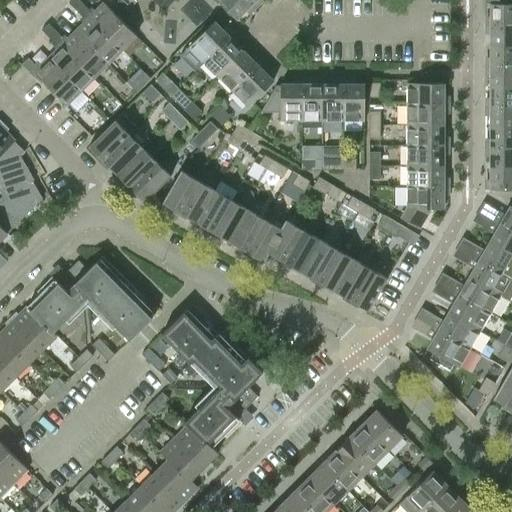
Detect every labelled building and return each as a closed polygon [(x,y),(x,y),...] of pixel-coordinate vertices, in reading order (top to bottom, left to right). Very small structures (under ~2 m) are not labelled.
[(75,11),(82,4),(78,0),(71,0),(68,4),(75,11)] [(251,5),(246,0),(216,0),(236,20),(251,5)] [(82,4),(75,11),(82,18),(85,14),(121,50),(136,35),(104,3),(94,13),(90,9),(89,11),(82,4)] [(511,3),(511,4),(492,4),(490,4),(489,25),(511,24),(511,3)] [(76,32),(108,63),(121,50),(85,14),(82,18),(81,19),(84,23),(76,32)] [(203,63),(229,37),(214,21),(180,55),(195,70),(203,63)] [(48,24),(41,30),(48,38),(55,31),(48,24)] [(511,24),(489,25),(489,46),(511,45),(511,24)] [(55,31),(48,38),(55,45),(58,41),(94,77),(108,63),(76,32),(67,40),(63,36),(62,38),(55,31)] [(243,51),(229,37),(203,63),(217,77),(243,51)] [(48,58),(80,90),(94,77),(58,41),(55,45),(53,46),(57,50),(48,58)] [(511,45),(489,46),(489,66),(511,66),(511,45)] [(231,91),(258,65),(243,51),(217,77),(231,91)] [(80,90),(48,58),(40,67),(36,63),(35,65),(28,58),(21,65),(34,78),(36,75),(66,105),(80,90)] [(258,65),(231,91),(247,107),(273,81),(258,65)] [(511,66),(489,66),(489,86),(511,86),(511,66)] [(173,82),(163,72),(155,80),(165,90),(173,82)] [(369,97),(381,97),(381,83),(369,83),(369,97)] [(406,105),(443,105),(443,83),(407,83),(406,105)] [(143,92),(153,102),(160,94),(151,84),(143,92)] [(280,121),(301,121),(301,84),(280,84),(280,85),(276,85),(261,112),(280,112),(280,121)] [(301,84),(301,121),(323,121),(323,84),(301,84)] [(323,84),(323,121),(343,121),(343,84),(323,84)] [(343,84),(343,121),(364,121),(364,84),(343,84)] [(511,86),(489,86),(489,107),(511,106),(511,86)] [(175,100),(184,110),(192,102),(183,92),(175,100)] [(184,110),(194,119),(202,111),(192,102),(184,110)] [(161,111),(171,120),(179,112),(169,103),(161,111)] [(443,105),(406,105),(406,126),(443,126),(443,105)] [(511,106),(489,107),(489,127),(511,127),(511,106)] [(369,126),(381,126),(381,111),(369,111),(369,126)] [(171,120),(180,130),(188,122),(179,112),(171,120)] [(115,120),(112,122),(89,146),(103,160),(129,135),(115,120)] [(199,132),(207,140),(218,129),(210,121),(199,132)] [(2,124),(0,126),(0,154),(14,141),(4,131),(7,129),(2,124)] [(238,124),(232,134),(243,140),(249,130),(238,124)] [(381,138),(381,126),(369,126),(369,138),(381,138)] [(443,126),(406,126),(406,146),(443,146),(443,126)] [(511,127),(489,127),(489,148),(511,147),(511,127)] [(243,140),(255,148),(261,137),(249,130),(243,140)] [(191,140),(199,148),(207,140),(199,132),(191,140)] [(227,142),(238,149),(243,140),(232,134),(227,142)] [(129,135),(103,160),(116,174),(142,148),(129,135)] [(238,149),(251,156),(255,148),(243,140),(238,149)] [(19,158),(20,157),(24,152),(14,141),(0,154),(0,166),(1,168),(19,158)] [(443,146),(406,146),(406,167),(443,167),(443,146)] [(511,147),(489,148),(489,167),(511,167),(511,147)] [(142,148),(116,174),(130,187),(156,161),(142,148)] [(369,152),(369,167),(380,167),(380,151),(369,152)] [(259,164),(270,171),(276,161),(264,155),(259,164)] [(0,198),(0,226),(7,233),(42,199),(28,175),(30,174),(20,157),(19,158),(1,168),(0,166),(0,192),(2,196),(0,198)] [(301,169),(315,170),(315,159),(301,158),(301,169)] [(329,159),(329,170),(343,170),(343,158),(329,159)] [(343,158),(343,170),(356,170),(356,158),(343,158)] [(156,161),(130,187),(144,202),(170,176),(156,161)] [(270,171),(282,178),(288,168),(276,161),(270,171)] [(369,179),(380,179),(380,167),(369,167),(369,179)] [(443,167),(406,167),(406,187),(443,187),(443,167)] [(511,167),(489,167),(489,189),(511,189),(511,167)] [(179,212),(197,180),(181,170),(169,191),(162,202),(179,212)] [(292,184),(304,191),(310,181),(297,174),(292,184)] [(313,187),(324,193),(330,183),(319,177),(313,187)] [(196,222),(214,190),(197,180),(179,212),(196,222)] [(324,193),(336,200),(342,190),(330,183),(324,193)] [(443,187),(406,187),(406,208),(400,218),(419,229),(432,208),(443,208),(443,187)] [(212,232),(231,200),(214,190),(196,222),(212,232)] [(346,206),(358,212),(363,203),(351,196),(346,206)] [(229,241),(248,209),(231,200),(212,232),(229,241)] [(358,212),(369,219),(375,210),(363,203),(358,212)] [(511,231),(511,206),(510,205),(499,224),(511,231)] [(246,251),(264,219),(248,209),(229,241),(246,251)] [(392,220),(383,215),(376,226),(385,232),(392,220)] [(268,253),(268,252),(281,229),(280,228),(264,219),(246,251),(263,261),(268,253)] [(284,262),(303,230),(285,220),(280,228),(281,229),(268,252),(268,253),(284,262)] [(385,232),(395,237),(402,226),(392,220),(385,232)] [(511,255),(511,231),(499,224),(489,242),(511,255)] [(0,240),(2,238),(4,241),(10,236),(7,233),(0,226),(0,240)] [(301,271),(319,239),(303,230),(284,262),(301,271)] [(318,281),(336,249),(319,239),(301,271),(318,281)] [(510,278),(511,275),(511,255),(489,242),(479,259),(510,278)] [(334,291),(353,259),(336,249),(318,281),(334,291)] [(73,284),(87,298),(129,340),(154,315),(132,293),(136,289),(102,256),(87,270),(73,284)] [(351,300),(369,268),(353,259),(334,291),(351,300)] [(500,295),(510,278),(479,259),(468,277),(500,295)] [(73,284),(87,270),(78,261),(64,275),(73,284)] [(369,268),(351,300),(368,310),(387,279),(369,268)] [(28,307),(53,332),(80,305),(66,291),(52,276),(45,283),(49,286),(28,307)] [(490,313),(500,295),(468,277),(458,295),(490,313)] [(80,305),(87,298),(73,284),(66,291),(80,305)] [(480,331),(490,313),(458,295),(448,312),(480,331)] [(11,319),(42,350),(56,336),(53,332),(28,307),(18,317),(15,314),(11,319)] [(239,356),(212,328),(209,332),(186,309),(161,335),(190,363),(193,360),(220,387),(184,422),(187,426),(189,425),(210,446),(211,446),(232,425),(235,429),(249,415),(244,410),(257,396),(248,387),(262,372),(243,352),(239,356)] [(469,348),(480,331),(448,312),(438,330),(469,348)] [(0,334),(28,363),(42,350),(11,319),(6,323),(9,326),(0,334)] [(459,367),(469,348),(438,330),(427,348),(459,367)] [(0,362),(15,377),(28,363),(0,334),(0,362)] [(100,353),(107,346),(99,338),(92,344),(100,353)] [(497,356),(507,362),(511,352),(511,349),(504,345),(497,356)] [(107,346),(100,353),(108,361),(115,354),(107,346)] [(157,356),(148,348),(142,354),(151,362),(157,356)] [(78,357),(85,364),(93,356),(86,349),(78,357)] [(165,364),(157,356),(151,362),(159,371),(165,364)] [(77,371),(85,364),(78,357),(70,365),(77,371)] [(0,390),(1,391),(15,377),(0,362),(0,390)] [(510,408),(511,405),(511,366),(493,398),(510,408)] [(162,374),(170,383),(177,377),(168,368),(162,374)] [(51,385),(57,391),(65,384),(58,377),(51,385)] [(488,395),(494,383),(485,378),(478,390),(488,395)] [(51,385),(43,392),(49,399),(57,391),(51,385)] [(163,392),(155,399),(161,406),(169,398),(163,392)] [(161,406),(155,399),(148,407),(154,414),(161,406)] [(31,418),(31,417),(38,411),(31,404),(24,411),(31,418)] [(362,424),(387,449),(402,435),(377,410),(362,424)] [(16,419),(22,426),(31,418),(24,411),(16,419)] [(144,419),(137,427),(143,433),(150,425),(144,419)] [(348,438),(373,463),(387,449),(362,424),(348,438)] [(217,453),(211,446),(210,446),(189,425),(187,426),(175,438),(206,469),(210,465),(208,463),(217,453)] [(143,433),(137,427),(129,434),(135,440),(143,433)] [(199,471),(201,474),(206,469),(175,438),(160,453),(167,460),(168,458),(190,480),(199,471)] [(335,451),(360,476),(373,463),(348,438),(335,451)] [(27,469),(0,442),(0,471),(12,483),(27,469)] [(117,446),(109,454),(116,460),(123,452),(117,446)] [(321,465),(346,490),(360,476),(335,451),(321,465)] [(116,460),(109,454),(102,461),(108,467),(116,460)] [(417,465),(423,470),(431,462),(426,456),(417,465)] [(197,487),(190,480),(168,458),(167,460),(154,472),(183,501),(197,487)] [(307,479),(333,504),(346,490),(321,465),(307,479)] [(0,495),(12,483),(0,471),(0,495)] [(419,511),(421,510),(421,511),(446,486),(432,471),(406,496),(398,504),(406,511),(419,511)] [(171,511),(183,501),(154,472),(141,485),(167,511),(171,511)] [(82,480),(88,487),(96,479),(89,473),(82,480)] [(402,492),(402,491),(411,483),(405,477),(396,486),(402,492)] [(294,492),(314,511),(324,511),(333,504),(307,479),(294,492)] [(74,488),(80,495),(88,487),(82,480),(74,488)] [(167,511),(141,485),(127,499),(140,511),(167,511)] [(394,500),(402,492),(396,486),(388,493),(394,500)] [(446,486),(421,511),(422,511),(445,511),(459,498),(446,486)] [(39,495),(45,502),(53,494),(46,487),(39,495)] [(280,505),(287,511),(314,511),(294,492),(280,505)] [(50,506),(55,511),(56,511),(64,505),(57,498),(50,506)] [(472,511),(459,498),(445,511),(472,511)] [(140,511),(127,499),(113,511),(140,511)]
